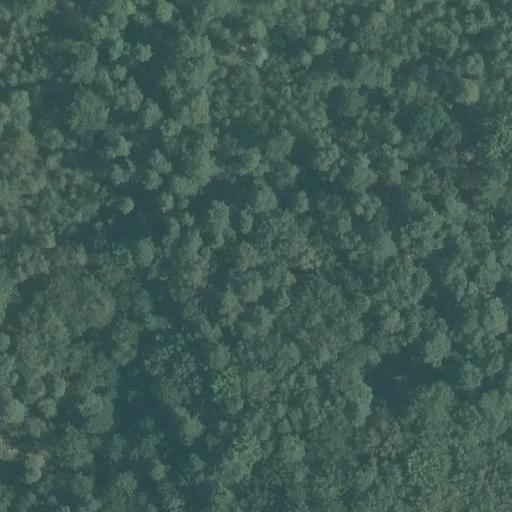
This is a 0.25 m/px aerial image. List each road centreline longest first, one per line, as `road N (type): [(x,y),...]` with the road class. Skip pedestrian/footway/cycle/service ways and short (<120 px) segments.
road 1 (track): [(511,155),(185,285),(0,309)]
road 2 (track): [(183,511),(185,285)]
